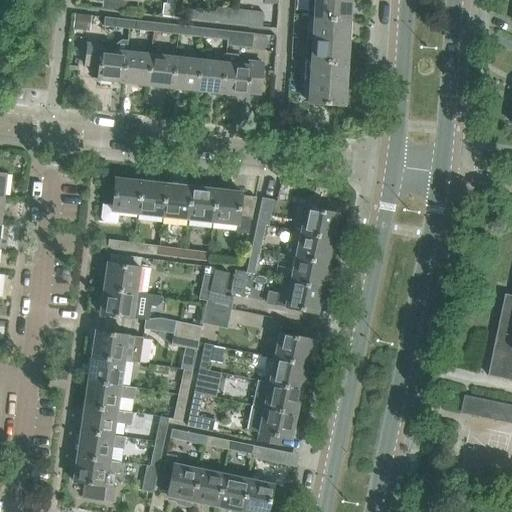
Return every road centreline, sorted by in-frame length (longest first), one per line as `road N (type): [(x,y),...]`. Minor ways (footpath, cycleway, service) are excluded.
road 1 (tertiary): [(395,167),(323,511)]
road 2 (tertiary): [(372,511),(440,173)]
road 3 (residential): [(395,167),(55,128)]
road 4 (residential): [(28,367),(55,128)]
road 5 (tertiary): [(440,173),(454,0)]
road 6 (tertiary): [(406,0),(395,167)]
road 7 (residential): [(14,505),(28,367)]
